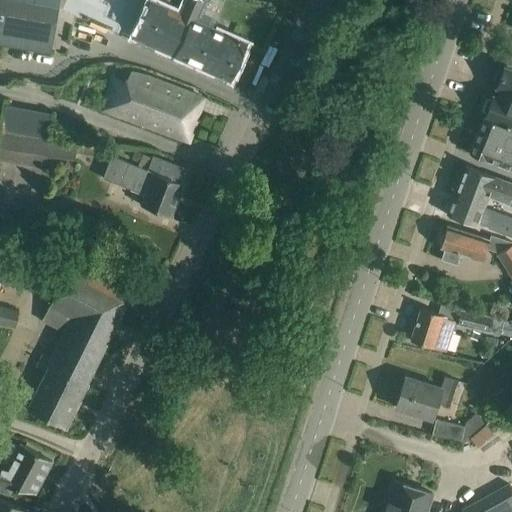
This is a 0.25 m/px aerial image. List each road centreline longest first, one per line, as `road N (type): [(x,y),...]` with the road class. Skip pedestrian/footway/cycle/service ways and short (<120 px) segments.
road 1 (tertiary): [(291,511),(457,0)]
road 2 (unclassified): [(85,457),(320,0)]
road 3 (unknown): [(233,169),(19,91),(0,91)]
